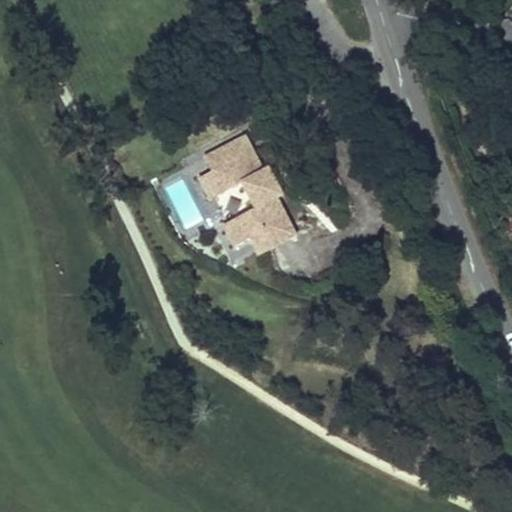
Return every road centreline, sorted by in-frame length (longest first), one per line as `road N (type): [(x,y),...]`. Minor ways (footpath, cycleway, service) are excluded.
road 1 (tertiary): [(378,19),(471,270),(511,349)]
road 2 (residential): [(378,19),(434,19),(511,58)]
